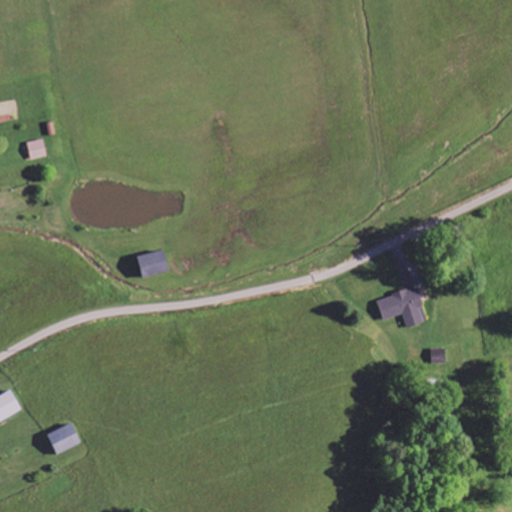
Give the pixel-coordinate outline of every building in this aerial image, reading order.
[(30,143),(33,161),(49,158),(47,141),(30,143)] [(172,274),(168,252),(141,257),(145,279),(172,274)] [(380,301),(386,322),(405,316),(410,329),(431,322),(420,288),(380,301)] [(433,351),(436,367),(451,365),(448,349),(433,351)] [(0,423),(1,424),(25,411),(14,391),(0,398),(0,423)] [(50,436),(59,456),(84,445),(75,425),(50,436)]
